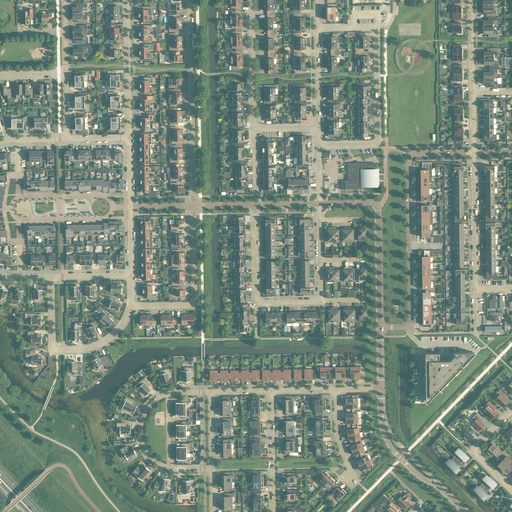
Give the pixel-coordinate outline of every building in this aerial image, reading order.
[(241,0),(230,0),(230,6),(231,6),(231,9),(235,9),(235,10),(242,10),(241,6),(242,6),(241,0)] [(110,13),(119,13),(119,6),(112,6),(112,3),(106,3),(106,9),(110,9),(110,13)] [(182,10),(182,3),(177,3),(177,4),(172,4),(172,10),(169,10),(169,13),(176,13),(175,10),(182,10)] [(453,13),(462,13),(462,8),(460,8),(460,3),(450,3),(450,7),(452,7),(453,13)] [(76,7),(73,7),(73,13),(82,13),(82,10),(85,10),(85,9),(87,9),(87,4),(80,4),(76,4),(76,7)] [(273,4),(263,4),(263,10),(267,10),(267,14),(275,14),(275,10),(273,10),(273,4)] [(305,4),(291,4),(291,8),(293,8),(293,14),(301,14),(301,9),(305,9),(305,4)] [(326,14),(335,13),(335,4),(327,4),(327,9),(326,9),(326,14)] [(152,10),(151,10),(151,6),(144,7),(144,10),(138,10),(138,14),(139,14),(139,15),(152,15),(152,10)] [(493,10),(492,7),(483,7),(483,13),(487,13),(487,16),(495,16),(495,10),(493,10)] [(33,19),(33,16),(33,9),(27,9),(27,12),(22,12),(22,23),(30,23),(30,19),(33,19)] [(242,10),(235,10),(235,11),(231,11),(231,14),(230,14),(230,20),(242,20),(242,14),(242,10)] [(52,20),(52,17),(52,11),(46,11),(45,12),(45,13),(42,13),(42,19),(41,19),(41,23),(49,23),(48,20),(52,20)] [(82,13),(73,13),(73,20),(77,20),(77,23),(81,23),(87,23),(87,17),(85,17),(85,16),(82,16),(82,13)] [(119,13),(110,13),(110,16),(106,17),(106,22),(113,22),(113,19),(119,19),(119,13)] [(339,13),(335,13),(326,14),(326,18),(327,18),(327,20),(329,20),(329,23),(335,23),(335,20),(335,17),(339,17),(339,13)] [(462,13),(453,13),(453,19),(454,19),(454,22),(461,22),(461,17),(462,17),(462,13)] [(275,14),(267,14),(267,18),(263,18),(263,24),(276,24),(276,21),(275,21),(275,14)] [(301,18),(301,14),(293,14),(293,18),(295,18),(295,24),(305,24),(305,18),(301,18)] [(152,15),(139,15),(139,16),(138,16),(138,20),(145,20),(145,23),(151,23),(151,20),(152,20),(153,19),(152,15)] [(172,23),(181,23),(181,22),(182,22),(182,17),(176,17),(176,15),(169,15),(169,20),(172,20),(172,23)] [(483,27),(493,27),(493,23),(500,23),(500,17),(488,17),(488,21),(483,21),(483,27)] [(242,26),(242,20),(230,20),(231,26),(231,29),(235,29),(235,30),(242,30),(242,26)] [(181,23),(172,23),(172,26),(169,26),(169,32),(176,31),(176,29),(182,29),(182,24),(181,24),(181,23)] [(451,24),(451,26),(450,26),(450,33),(456,33),(456,34),(462,34),(462,28),(461,28),(461,23),(451,23),(451,24)] [(276,24),(263,24),(263,30),(267,30),(267,34),(275,34),(275,27),(276,27),(276,24)] [(305,24),(295,24),(295,29),(293,29),(293,34),(301,34),(301,29),(305,29),(305,24)] [(73,34),(83,34),(82,34),(82,31),(87,31),(86,25),(79,25),(79,28),(73,28),(73,34)] [(110,34),(119,34),(119,28),(113,28),(112,25),(106,25),(106,34),(110,34)] [(139,34),(148,34),(148,31),(152,31),(152,25),(145,25),(145,28),(138,29),(138,33),(139,33),(139,34)] [(493,31),(493,27),(483,27),(483,34),(488,34),(488,37),(497,37),(497,31),(493,31)] [(242,30),(235,30),(235,31),(231,31),(231,34),(231,40),(242,40),(242,34),(242,30)] [(172,42),(181,42),(181,40),(182,40),(182,36),(176,36),(176,33),(169,33),(169,39),(172,39),(172,42)] [(358,42),(368,42),(368,36),(361,36),(361,33),(355,33),(355,37),(358,37),(358,42)] [(83,38),(83,34),(73,34),(73,40),(81,40),(81,44),(88,44),(88,38),(83,38)] [(119,34),(110,34),(110,37),(106,37),(106,43),(113,43),(113,40),(119,40),(119,34)] [(148,34),(139,34),(139,35),(138,35),(139,39),(145,39),(145,42),(152,42),(152,36),(148,37),(148,34)] [(275,34),(267,34),(267,38),(263,38),(263,44),(273,44),(273,38),(275,38),(275,34)] [(301,38),(301,34),(293,34),(294,44),(305,44),(305,38),(301,38)] [(326,43),(336,43),(336,37),(338,37),(338,34),(332,34),(332,37),(326,37),(326,43)] [(231,40),(231,44),(229,44),(227,46),(227,49),(235,49),(235,50),(242,50),(242,46),(242,40),(231,40)] [(181,42),(172,42),(172,45),(169,45),(169,50),(176,50),(176,47),(182,47),(182,43),(181,43),(181,42)] [(368,42),(358,42),(358,46),(355,46),(355,52),(361,52),(361,48),(368,48),(368,42)] [(336,48),(336,43),(326,43),(326,49),(330,48),(330,53),(338,52),(338,48),(336,48)] [(140,52),(149,52),(149,49),(154,49),(153,44),(145,44),(145,47),(139,47),(139,51),(140,51),(140,52)] [(273,44),(263,44),(263,50),(267,50),(268,54),(275,54),(275,47),(273,47),(273,44)] [(305,44),(294,44),(294,54),(302,54),(301,49),(305,49),(305,44)] [(461,45),(452,45),(449,45),(449,54),(453,54),(463,54),(463,50),(461,50),(461,45)] [(90,46),(87,46),(78,46),(78,49),(73,49),(74,56),(83,56),(83,53),(90,53),(90,46)] [(106,52),(110,52),(110,56),(119,56),(119,50),(113,50),(113,46),(106,46),(106,52)] [(498,48),(491,48),(491,52),(484,52),(484,58),(493,58),(498,58),(498,48)] [(235,51),(232,51),(227,51),(227,53),(227,54),(227,55),(228,55),(229,56),(230,56),(231,56),(231,60),(243,60),(243,54),(242,54),(242,50),(235,50),(235,51)] [(149,52),(140,52),(140,54),(139,54),(139,58),(145,58),(145,61),(152,61),(152,55),(149,55),(149,52)] [(176,52),(169,52),(169,57),(169,63),(173,63),(173,61),(178,61),(178,62),(183,61),(183,55),(180,55),(180,52),(176,52)] [(338,52),(330,53),(331,57),(327,57),(327,63),(337,63),(337,57),(338,57),(338,52)] [(361,52),(355,52),(355,57),(358,57),(358,62),(369,62),(369,56),(361,56),(361,52)] [(275,54),(268,54),(268,58),(264,58),(264,64),(274,64),(274,58),(275,58),(275,54)] [(302,58),(302,54),(294,54),(294,58),(296,58),(296,64),(306,64),(306,58),(302,58)] [(463,58),(463,54),(453,54),(453,61),(455,61),(455,64),(461,63),(461,58),(463,58)] [(493,58),(484,58),(484,65),(492,65),(492,68),(498,68),(498,62),(493,62),(493,58)] [(243,60),(231,60),(231,66),(232,66),(232,70),(239,70),(239,66),(243,66),(243,60)] [(369,62),(358,62),(358,66),(355,66),(355,72),(367,72),(367,68),(369,68),(369,62)] [(337,63),(327,63),(327,69),(331,68),(331,73),(339,72),(339,68),(337,68),(337,63)] [(274,70),(274,64),(264,64),(264,70),(268,70),(268,74),(276,74),(276,70),(274,70)] [(306,64),(296,64),(296,69),(294,69),(294,74),(302,74),(302,69),(306,69),(306,64)] [(453,65),(453,72),(451,72),(451,74),(463,74),(463,70),(461,70),(461,65),(455,65),(453,65)] [(484,78),(497,78),(496,78),(496,75),(497,75),(497,69),(490,69),(491,72),(484,72),(484,78)] [(72,81),(84,81),(84,75),(86,75),(86,71),(79,72),(79,75),(74,75),(74,78),(72,78),(72,81)] [(109,81),(120,80),(120,74),(115,74),(114,71),(108,71),(108,78),(109,78),(109,81)] [(463,74),(451,74),(451,84),(462,83),(462,78),(463,78),(463,74)] [(140,86),(149,86),(149,83),(152,83),(152,77),(145,77),(145,80),(139,80),(139,85),(140,84),(140,86)] [(177,79),(172,79),(172,78),(169,78),(168,79),(168,82),(169,82),(169,88),(176,88),(176,85),(182,85),(182,78),(177,78),(177,79)] [(497,78),(484,78),(484,84),(491,84),(491,87),(497,87),(497,78)] [(120,80),(109,81),(109,84),(108,84),(108,90),(115,90),(115,87),(120,87),(120,80)] [(340,80),(332,81),(332,84),(327,84),(327,87),(328,87),(328,93),(338,93),(338,87),(340,87),(340,80)] [(364,80),(357,80),(357,87),(358,87),(358,92),(356,92),(356,93),(368,92),(368,87),(369,87),(369,83),(364,83),(364,80)] [(84,81),(72,81),(72,84),(74,84),(74,88),(79,88),(79,91),(86,91),(86,87),(84,87),(84,81)] [(237,82),(235,84),(232,84),(232,90),(230,90),(230,93),(243,93),(243,89),(242,89),(242,84),(239,84),(237,82)] [(23,94),(22,84),(16,85),(16,91),(13,91),(13,98),(19,98),(19,94),(23,94)] [(22,84),(23,94),(26,94),(26,98),(32,98),(32,91),(29,91),(29,84),(22,84)] [(44,94),(43,84),(37,84),(37,91),(34,91),(34,98),(40,98),(40,96),(41,96),(41,94),(44,94)] [(50,84),(43,84),(44,94),(47,94),(48,95),(48,100),(49,101),(52,101),(53,100),(53,91),(50,91),(50,84)] [(6,85),(0,85),(0,87),(1,95),(4,95),(5,96),(5,99),(11,98),(11,96),(10,88),(7,89),(6,85)] [(277,85),(270,85),(264,86),(264,89),(265,89),(265,94),(275,94),(275,89),(277,89),(277,85)] [(306,85),(300,85),(293,85),(293,88),(295,88),(295,94),(305,94),(305,88),(306,88),(306,85)] [(462,85),(452,85),(451,85),(451,94),(454,94),(463,94),(463,90),(462,90),(462,85)] [(149,86),(140,86),(140,87),(139,87),(139,91),(146,91),(146,94),(152,94),(152,91),(152,88),(149,89),(149,86)] [(169,98),(181,98),(181,96),(182,96),(182,92),(176,92),(176,89),(169,89),(169,98)] [(110,102),(120,102),(120,95),(115,95),(115,92),(108,92),(108,99),(110,99),(110,102)] [(368,98),(368,92),(356,93),(358,93),(358,98),(357,98),(357,101),(369,101),(369,98),(368,98)] [(73,102),(85,102),(85,99),(86,99),(86,93),(79,93),(79,96),(74,96),(74,99),(73,99),(73,102)] [(243,96),(243,93),(230,93),(230,96),(232,96),(232,101),(242,101),(242,96),(243,96)] [(338,93),(328,93),(328,99),(327,99),(327,102),(340,102),(340,98),(338,98),(338,93)] [(275,94),(265,94),(265,100),(264,100),(264,103),(276,103),(276,100),(275,100),(275,94)] [(305,94),(295,94),(295,99),(294,99),(294,102),(294,103),(306,102),(306,99),(305,99),(305,94)] [(463,98),(463,94),(454,94),(454,104),(462,103),(462,98),(463,98)] [(140,104),(149,104),(149,101),(153,101),(153,96),(146,96),(146,99),(139,99),(140,103),(140,104)] [(181,99),(181,98),(169,98),(169,103),(170,103),(170,106),(176,106),(176,103),(182,103),(182,99),(181,99)] [(232,101),(230,101),(230,102),(232,102),(232,107),(232,110),(243,110),(243,107),(242,107),(242,101),(232,101)] [(369,101),(357,101),(357,104),(358,104),(358,109),(356,109),(356,110),(368,110),(368,104),(369,104),(369,101)] [(85,105),(85,102),(73,102),(73,106),(74,106),(74,109),(79,109),(79,112),(86,112),(86,105),(85,105)] [(120,102),(110,102),(110,105),(108,105),(108,111),(115,111),(115,108),(120,108),(120,102)] [(306,102),(294,103),(294,106),(295,106),(295,111),(306,111),(305,106),(306,106),(306,102)] [(340,102),(327,102),(327,105),(328,105),(328,110),(338,110),(338,105),(340,105),(340,102)] [(276,106),(276,103),(264,103),(264,106),(265,106),(265,112),(275,112),(275,106),(276,106)] [(149,104),(140,104),(140,106),(140,110),(146,110),(146,113),(152,113),(152,109),(150,109),(149,104)] [(454,114),(464,114),(463,110),(462,110),(462,105),(453,105),(453,108),(454,108),(454,114)] [(170,117),(182,116),(182,115),(182,111),(176,111),(176,108),(170,108),(170,111),(172,111),(173,117),(170,117)] [(243,110),(232,110),(232,113),(233,113),(233,118),(233,119),(243,119),(243,113),(243,110)] [(338,110),(328,110),(328,116),(327,116),(328,119),(339,119),(339,116),(338,116),(338,110)] [(369,115),(368,110),(356,110),(358,110),(358,115),(358,119),(369,118),(369,115)] [(306,111),(295,111),(296,117),(295,117),(295,120),(307,120),(306,117),(306,111)] [(275,112),(265,112),(265,117),(265,121),(276,120),(276,117),(275,117),(275,112)] [(110,123),(120,123),(120,116),(115,116),(115,113),(108,113),(108,120),(110,120),(110,123)] [(73,124),(85,123),(85,117),(86,117),(86,114),(79,114),(80,117),(74,117),(75,120),(73,120),(73,124)] [(464,114),(454,114),(454,124),(462,123),(462,118),(464,118),(464,114)] [(141,123),(150,123),(150,120),(153,120),(153,115),(146,115),(146,118),(140,118),(140,122),(141,122),(141,123)] [(41,130),(41,118),(35,118),(35,116),(31,116),(31,123),(34,123),(34,128),(38,128),(38,130),(41,130)] [(47,118),(41,118),(41,130),(44,130),(44,128),(47,128),(47,123),(51,123),(51,116),(47,116),(47,118)] [(182,116),(170,117),(170,122),(170,125),(176,125),(176,122),(183,122),(182,118),(182,116)] [(17,130),(17,118),(11,118),(11,117),(8,117),(8,124),(11,124),(11,129),(14,129),(14,130),(17,130)] [(23,118),(17,118),(17,130),(21,130),(21,129),(24,128),(24,123),(27,123),(27,117),(23,117),(23,118)] [(233,119),(233,118),(231,118),(231,119),(233,119),(233,124),(232,124),(232,127),(232,128),(244,127),(244,124),(243,124),(243,119),(233,119)] [(369,118),(358,119),(358,122),(359,122),(359,127),(357,127),(369,127),(369,122),(370,122),(369,118)] [(339,119),(328,119),(328,122),(329,128),(339,128),(339,122),(339,119)] [(85,123),(73,124),(73,127),(75,127),(75,130),(80,130),(80,133),(88,133),(88,129),(85,129),(85,123)] [(110,126),(109,126),(109,129),(107,131),(107,135),(115,134),(115,129),(120,129),(120,123),(110,123),(110,126)] [(152,123),(150,123),(141,123),(141,124),(140,124),(140,128),(146,128),(146,131),(153,131),(152,123)] [(454,134),(464,134),(464,130),(462,130),(462,125),(454,125),(454,134)] [(170,135),(173,135),(182,135),(182,134),(183,134),(183,129),(176,130),(176,127),(170,127),(170,135)] [(232,128),(232,127),(231,127),(231,131),(233,131),(233,136),(243,136),(243,131),(244,130),(244,127),(232,128)] [(369,133),(369,127),(357,127),(357,128),(359,128),(359,133),(358,133),(358,136),(370,136),(370,133),(369,133)] [(339,128),(329,128),(329,133),(328,133),(328,137),(341,136),(340,133),(339,133),(339,128)] [(295,133),(295,136),(294,136),(294,142),(297,142),(307,141),(307,136),(299,136),(299,133),(295,133)] [(464,134),(454,134),(455,140),(448,140),(448,144),(463,144),(463,138),(464,138),(464,134)] [(485,135),(485,134),(484,134),(484,138),(485,138),(485,140),(490,140),(490,143),(497,143),(497,140),(494,140),(494,134),(493,134),(485,135)] [(182,135),(173,135),(173,138),(170,139),(170,144),(177,144),(177,141),(183,141),(183,136),(182,136),(182,135)] [(233,136),(231,136),(231,137),(233,137),(233,142),(232,142),(232,145),(244,145),(244,142),(243,142),(243,136),(233,136)] [(173,154),(182,154),(182,153),(183,153),(183,148),(177,148),(177,145),(170,146),(170,151),(173,151),(173,154)] [(244,148),(244,145),(232,145),(232,148),(233,148),(233,153),(233,154),(243,153),(243,148),(244,148)] [(94,161),(93,151),(90,151),(90,150),(84,151),(84,160),(90,160),(90,161),(94,161)] [(96,151),(93,151),(94,161),(97,161),(97,160),(103,160),(103,150),(96,150),(96,151)] [(109,150),(103,150),(103,160),(108,160),(108,161),(112,161),(112,151),(109,151),(109,150)] [(115,151),(112,151),(112,161),(115,161),(115,160),(118,159),(119,163),(122,163),(122,151),(121,151),(121,150),(115,150),(115,151)] [(35,151),(26,151),(26,152),(27,160),(30,160),(30,161),(36,161),(35,151)] [(45,151),(35,151),(36,161),(41,161),(41,160),(45,160),(45,151)] [(54,151),(45,151),(45,160),(48,160),(48,165),(54,164),(54,151)] [(66,152),(65,152),(65,164),(68,164),(69,160),(72,160),(72,162),(75,161),(75,152),(72,152),(72,151),(66,151),(66,152)] [(84,160),(84,151),(78,151),(78,152),(75,152),(75,161),(79,161),(79,160),(84,160)] [(7,152),(0,154),(0,159),(2,165),(7,163),(7,162),(10,161),(9,153),(8,153),(7,152)] [(233,154),(233,153),(231,153),(231,154),(233,154),(233,159),(231,159),(231,162),(234,162),(244,162),(244,159),(243,159),(243,153),(233,154)] [(182,154),(173,154),(173,157),(170,157),(170,162),(177,162),(177,159),(183,159),(183,155),(182,155),(182,154)] [(307,158),(297,158),(297,163),(296,163),(296,166),(299,166),(301,166),(302,166),(302,163),(307,163),(307,158)] [(247,162),(244,162),(234,162),(234,165),(236,165),(236,170),(236,171),(246,171),(246,165),(247,165),(247,162)] [(362,189),(362,187),(379,186),(378,169),(375,169),(375,163),(348,163),(348,181),(342,181),(342,190),(362,189)] [(463,167),(461,167),(461,163),(451,163),(451,172),(454,172),(463,172),(463,167)] [(180,164),(177,164),(171,164),(171,173),(173,173),(182,172),(182,171),(183,171),(183,167),(180,167),(180,164)] [(273,164),(268,164),(268,167),(263,167),(263,173),(273,173),(273,167),(275,167),(275,164),(273,164)] [(422,168),(422,170),(420,170),(420,176),(429,176),(431,176),(435,176),(435,169),(431,167),(422,168)] [(236,171),(236,170),(234,170),(234,171),(236,171),(236,176),(236,177),(236,179),(235,180),(247,179),(247,176),(246,171),(236,171)] [(182,172),(173,173),(173,176),(170,176),(170,181),(177,181),(177,178),(183,178),(183,174),(182,174),(182,172)] [(297,189),(297,179),(291,179),(291,178),(288,178),(288,189),(291,189),(297,189)] [(247,179),(235,180),(235,183),(237,183),(237,189),(240,188),(242,190),(243,188),(247,188),(247,183),(248,183),(247,179)] [(179,192),(184,192),(184,186),(177,186),(177,183),(170,183),(170,188),(174,188),(174,192),(179,191),(179,192)] [(274,189),(274,184),(264,184),(264,189),(269,189),(269,192),(275,192),(275,189),(274,189)] [(152,192),(151,187),(141,187),(141,192),(149,192),(149,196),(156,196),(156,192),(152,192)] [(268,216),(268,220),(266,220),(266,222),(265,222),(265,225),(275,225),(275,220),(275,216),(268,216)] [(308,219),(303,219),(303,216),(295,216),(295,219),(297,219),(297,225),(300,225),(309,225),(309,222),(308,222),(308,219)] [(234,226),(244,226),(244,220),(239,220),(239,217),(232,217),(232,220),(234,220),(234,225),(234,226)] [(184,220),(179,220),(180,220),(174,221),(174,224),(171,224),(171,229),(178,229),(178,226),(184,226),(184,220)] [(234,226),(234,225),(232,226),(232,227),(234,226),(234,232),(233,232),(234,235),(245,235),(245,231),(244,231),(244,226),(234,226)] [(365,235),(365,227),(361,227),(361,229),(359,229),(359,231),(355,231),(355,239),(358,239),(358,240),(364,240),(364,235),(365,235)] [(433,230),(429,230),(421,231),(421,237),(424,237),(424,239),(427,239),(427,237),(429,237),(432,237),(433,237),(433,230)] [(174,240),(184,239),(183,238),(184,238),(184,234),(178,234),(178,231),(171,231),(171,236),(174,236),(174,240)] [(245,235),(234,235),(234,238),(235,243),(245,243),(244,238),(245,238),(245,235)] [(184,239),(174,240),(175,243),(171,243),(171,248),(178,248),(178,245),(184,245),(184,241),(184,239)] [(235,243),(232,243),(232,244),(235,244),(235,249),(234,249),(234,252),(246,252),(246,249),(245,249),(245,243),(235,243)] [(172,250),(172,253),(171,253),(171,258),(184,258),(184,257),(185,257),(185,252),(178,253),(178,250),(172,250)] [(124,263),(124,251),(120,251),(120,255),(117,255),(117,253),(113,253),(114,263),(116,263),(116,264),(123,264),(123,263),(124,263)] [(77,264),(77,254),(73,254),(73,255),(71,255),(70,252),(66,252),(66,264),(68,264),(68,265),(74,265),(74,264),(77,264)] [(246,252),(234,252),(234,255),(235,255),(235,260),(235,261),(245,261),(245,255),(246,255),(246,252)] [(9,255),(3,253),(0,263),(11,266),(11,257),(8,256),(9,255)] [(28,265),(37,265),(37,255),(32,255),(32,253),(28,253),(28,265)] [(95,254),(92,254),(92,253),(86,253),(86,255),(86,265),(92,264),(95,263),(95,254)] [(114,263),(113,253),(110,253),(110,255),(104,255),(104,264),(111,264),(111,263),(114,263)] [(55,265),(55,255),(54,255),(54,254),(53,254),(51,254),(50,254),(50,255),(49,255),(49,256),(46,256),(46,265),(56,265),(55,265)] [(86,265),(86,255),(80,255),(80,254),(77,254),(77,264),(80,264),(80,265),(86,265)] [(98,254),(95,254),(95,263),(98,263),(98,264),(104,264),(104,255),(98,255),(98,254)] [(430,256),(427,256),(427,254),(424,254),(424,256),(422,256),(422,263),(430,263),(430,256)] [(43,255),(37,255),(37,265),(46,265),(46,256),(43,256),(43,255)] [(184,258),(171,258),(172,267),(179,267),(178,264),(185,264),(185,259),(184,259),(184,258)] [(235,261),(235,260),(233,260),(233,261),(235,261),(235,266),(234,266),(234,269),(246,269),(246,266),(245,266),(245,261),(235,261)] [(360,271),(355,271),(355,279),(359,279),(359,280),(365,280),(364,275),(366,275),(366,267),(362,267),(362,269),(360,269),(360,271)] [(175,277),(184,277),(184,276),(185,276),(185,271),(179,271),(179,268),(172,268),(172,277),(175,277)] [(246,269),(234,269),(234,273),(235,273),(235,278),(245,278),(245,272),(246,272),(246,269)] [(184,277),(175,277),(175,280),(172,280),(172,285),(179,285),(179,282),(185,282),(185,278),(184,278),(184,277)] [(235,278),(233,278),(233,279),(235,279),(235,284),(233,284),(233,287),(246,287),(246,284),(245,284),(245,278),(235,278)] [(143,291),(152,291),(152,286),(155,286),(155,282),(148,282),(148,286),(142,286),(142,290),(143,290),(143,291)] [(82,302),(82,300),(82,293),(78,293),(78,286),(77,285),(76,285),(76,284),(76,285),(75,285),(74,286),(69,286),(69,289),(70,289),(70,296),(71,296),(71,300),(77,300),(77,299),(78,299),(78,302),(82,302)] [(92,284),(91,285),(90,286),(84,286),(85,289),(86,289),(86,296),(91,296),(91,300),(98,299),(98,292),(94,292),(94,286),(94,285),(93,285),(92,284)] [(110,291),(110,292),(111,293),(112,293),(117,293),(117,292),(119,292),(119,293),(121,293),(121,288),(122,287),(123,286),(123,285),(122,284),(121,284),(112,284),(111,284),(111,289),(110,290),(110,291)] [(0,289),(0,297),(2,298),(2,300),(3,300),(3,301),(4,301),(4,300),(5,300),(6,299),(7,295),(7,293),(8,293),(9,291),(4,289),(3,288),(2,287),(1,290),(0,289)] [(172,292),(175,292),(175,296),(181,296),(181,297),(185,297),(185,290),(179,290),(179,287),(172,287),(172,292)] [(246,287),(233,287),(234,287),(234,290),(235,290),(235,295),(235,296),(245,295),(245,290),(246,290),(246,287)] [(17,288),(16,289),(15,289),(15,290),(15,296),(11,296),(11,303),(17,304),(17,300),(21,300),(21,301),(21,300),(23,301),(23,295),(23,293),(24,293),(24,290),(19,290),(18,289),(17,289),(17,288)] [(36,288),(36,291),(31,291),(31,300),(35,300),(35,299),(39,299),(40,300),(41,300),(41,301),(41,300),(42,300),(43,299),(43,298),(43,294),(43,292),(44,292),(43,290),(38,290),(37,289),(36,288)] [(152,291),(143,291),(143,292),(142,292),(142,296),(149,296),(149,299),(156,299),(156,294),(152,294),(152,291)] [(235,296),(235,295),(233,295),(233,296),(235,296),(235,301),(235,304),(237,304),(246,304),(246,301),(245,301),(245,295),(235,296)] [(122,305),(122,304),(121,303),(120,302),(114,301),(115,298),(108,296),(107,302),(110,303),(109,308),(116,310),(116,311),(118,312),(120,306),(121,306),(122,305)] [(249,304),(246,304),(237,304),(237,307),(239,307),(239,312),(239,313),(249,313),(249,307),(249,304)] [(366,315),(366,307),(363,307),(363,309),(360,309),(360,311),(356,311),(356,319),(359,319),(359,320),(365,320),(365,315),(366,315)] [(99,319),(100,319),(99,320),(99,321),(100,321),(104,325),(106,326),(105,326),(107,328),(110,324),(112,324),(113,323),(113,324),(113,323),(113,322),(113,321),(113,320),(108,317),(110,314),(105,310),(103,313),(105,315),(102,318),(101,318),(100,319),(100,318),(99,319)] [(315,312),(310,312),(310,322),(309,322),(309,324),(310,324),(310,322),(315,322),(315,324),(319,324),(319,311),(315,311),(315,312)] [(239,313),(239,312),(237,312),(237,313),(239,313),(239,318),(238,318),(238,321),(237,321),(237,322),(250,321),(250,318),(249,318),(249,313),(239,313)] [(275,323),(275,313),(269,313),(269,312),(266,312),(266,324),(270,324),(270,323),(275,323)] [(280,313),(275,313),(275,323),(275,325),(276,325),(276,323),(281,323),(281,324),(284,324),(284,312),(280,312),(280,313)] [(292,323),(292,313),(287,313),(287,312),(284,312),(284,324),(287,324),(287,323),(292,323)] [(292,323),(292,325),(293,325),(293,323),(298,323),(301,323),(301,312),(298,312),(298,313),(292,313),(292,323)] [(304,312),(301,312),(301,323),(304,323),(304,322),(309,322),(310,322),(310,312),(304,312)] [(27,313),(25,313),(25,318),(26,320),(27,320),(31,320),(31,323),(31,325),(37,325),(39,325),(39,326),(41,326),(41,320),(43,319),(43,318),(41,317),(35,317),(34,313),(27,313)] [(188,327),(187,314),(183,314),(183,317),(178,317),(178,324),(181,324),(185,324),(185,327),(188,327)] [(187,314),(188,327),(191,327),(190,324),(194,324),(197,324),(197,317),(192,317),(192,314),(187,314)] [(146,328),(146,315),(142,315),(142,318),(137,318),(137,325),(140,325),(144,325),(144,328),(146,328)] [(151,315),(146,315),(146,328),(149,328),(149,325),(153,325),(156,325),(156,318),(151,318),(151,315)] [(167,328),(167,315),(162,315),(162,317),(157,318),(158,325),(161,325),(164,325),(164,328),(167,328)] [(167,315),(167,328),(170,328),(170,325),(173,325),(173,324),(176,324),(176,317),(172,317),(172,315),(167,315)] [(434,317),(423,317),(423,324),(428,324),(428,327),(431,327),(431,324),(434,324),(434,317)] [(97,337),(97,336),(98,335),(98,334),(95,328),(98,327),(95,321),(89,323),(91,327),(86,329),(89,336),(88,336),(89,338),(94,336),(95,337),(96,337),(97,337)] [(250,325),(250,321),(237,322),(237,325),(239,325),(239,330),(249,330),(249,325),(250,325)] [(74,325),(74,330),(70,330),(70,338),(69,338),(69,340),(75,340),(76,341),(77,342),(78,341),(79,341),(79,340),(79,333),(82,333),(82,322),(78,322),(76,323),(75,324),(74,325)] [(43,336),(43,335),(42,335),(41,335),(35,335),(35,331),(28,331),(28,335),(31,335),(31,341),(31,342),(31,341),(31,343),(37,343),(39,343),(39,344),(42,344),(41,338),(42,338),(43,337),(43,336)] [(44,358),(43,358),(43,357),(42,356),(41,356),(38,356),(38,354),(35,354),(35,349),(26,349),(26,359),(32,359),(32,361),(31,361),(30,362),(30,363),(31,364),(32,365),(38,365),(38,364),(42,364),(42,360),(43,359),(43,358),(44,358)] [(439,353),(429,353),(425,353),(426,404),(476,352),(453,353),(450,360),(446,360),(446,355),(446,357),(444,357),(442,360),(439,360),(439,353)] [(91,364),(92,363),(93,365),(94,369),(95,370),(96,370),(97,370),(98,369),(98,368),(100,366),(101,368),(109,364),(105,356),(97,359),(96,356),(95,357),(96,357),(95,358),(95,359),(90,362),(91,364)] [(67,364),(68,364),(68,367),(67,367),(67,370),(68,371),(68,372),(69,372),(69,373),(70,373),(70,372),(71,372),(71,371),(74,371),(74,375),(83,375),(83,363),(74,363),(74,360),(73,361),(72,362),(66,362),(67,364)] [(252,370),(248,371),(248,366),(241,366),(241,371),(241,380),(252,380),(252,370)] [(183,371),(183,375),(180,375),(180,382),(190,381),(190,376),(194,375),(194,367),(185,367),(185,371),(183,371)] [(160,374),(161,379),(159,379),(161,385),(170,382),(168,377),(172,376),(170,368),(161,370),(162,374),(160,374)] [(315,369),(304,370),(304,379),(315,379),(315,369)] [(262,370),(252,370),(252,380),(262,380),(262,370)] [(273,380),(273,370),(262,370),(262,380),(273,380)] [(283,379),(283,370),(273,370),(273,380),(283,379)] [(294,370),(283,370),(283,379),(294,379),(294,370)] [(304,379),(304,370),(294,370),(294,379),(304,379)] [(220,380),(220,371),(210,371),(210,381),(220,380)] [(231,371),(220,371),(220,380),(231,380),(231,371)] [(241,371),(231,371),(231,380),(241,380),(241,371)] [(144,378),(137,384),(134,387),(136,389),(138,388),(141,391),(139,393),(143,397),(151,391),(147,386),(150,384),(144,378)] [(498,392),(498,393),(496,395),(496,396),(497,397),(495,399),(502,407),(508,401),(505,398),(505,397),(507,395),(501,390),(498,392)] [(220,407),(230,407),(230,401),(233,401),(233,396),(229,396),(230,397),(222,397),(222,398),(223,398),(223,402),(220,402),(220,407)] [(283,406),(293,406),(293,399),(293,396),(285,396),(285,397),(286,397),(286,401),(283,401),(283,406)] [(323,396),(315,396),(312,396),(312,399),(315,399),(315,405),(325,405),(325,400),(322,400),(322,396),(323,396)] [(126,397),(122,406),(121,408),(122,408),(121,410),(133,415),(137,406),(131,404),(133,400),(126,397)] [(260,397),(252,397),(249,397),(249,406),(252,406),(262,406),(262,401),(259,401),(259,397),(260,397)] [(174,409),(186,409),(186,405),(189,404),(189,402),(191,402),(191,399),(182,399),(182,402),(176,403),(176,405),(175,407),(174,409)] [(485,405),(486,407),(483,411),(491,419),(497,413),(494,410),(496,407),(489,401),(485,405)] [(325,405),(315,405),(315,412),(315,415),(323,415),(323,414),(322,415),(322,410),(325,410),(325,405)] [(262,406),(252,406),(252,413),(252,416),(260,416),(260,415),(259,415),(259,411),(262,411),(262,406)] [(293,406),(283,406),(283,411),(286,411),(286,415),(285,415),(293,415),(293,412),(293,406)] [(230,413),(230,407),(220,407),(220,412),(223,412),(223,416),(222,416),(233,416),(233,413),(230,413)] [(186,409),(174,409),(174,411),(175,412),(176,414),(176,416),(182,415),(182,418),(189,418),(189,414),(186,413),(186,409)] [(479,420),(482,418),(477,413),(472,418),(475,421),(472,423),(480,430),(485,425),(479,420)] [(283,427),(293,427),(293,420),(293,417),(285,417),(285,418),(286,418),(286,422),(283,422),(283,427)] [(315,426),(325,426),(325,421),(322,421),(322,417),(323,417),(315,417),(315,420),(315,426)] [(220,428),(230,428),(230,421),(233,421),(233,418),(222,418),(222,419),(223,419),(223,423),(220,423),(220,428)] [(252,427),(262,427),(262,422),(259,422),(259,418),(260,418),(252,418),(252,421),(252,427)] [(357,425),(357,418),(346,418),(346,423),(347,426),(357,425)] [(186,431),(186,427),(189,426),(189,425),(191,425),(191,421),(182,421),(182,424),(176,425),(176,427),(175,428),(175,430),(175,431),(186,431)] [(120,434),(124,434),(124,436),(130,436),(130,426),(125,426),(125,423),(116,423),(116,432),(120,432),(120,434)] [(359,433),(357,425),(347,426),(347,430),(348,435),(359,433)] [(461,436),(468,442),(473,437),(471,435),(475,431),(469,425),(464,430),(465,431),(461,436)] [(325,426),(315,426),(315,433),(316,433),(316,436),(323,436),(323,435),(322,436),(322,431),(325,431),(325,426)] [(262,427),(252,427),(249,427),(249,437),(260,437),(260,436),(259,436),(259,432),(262,432),(262,427)] [(293,427),(283,427),(283,432),(286,432),(287,436),(286,436),(293,436),(293,433),(293,427)] [(230,428),(220,428),(220,433),(223,433),(224,437),(223,437),(230,437),(230,434),(230,428)] [(186,431),(175,431),(175,433),(175,434),(176,436),(176,438),(182,437),(183,440),(192,440),(191,437),(189,437),(189,436),(186,435),(186,431)] [(360,440),(359,433),(348,435),(349,439),(350,443),(360,440)] [(287,438),(287,441),(286,441),(286,442),(287,442),(287,446),(284,446),(284,451),(285,451),(285,455),(289,455),(289,452),(298,452),(298,438),(287,438)] [(316,447),(326,447),(326,442),(323,442),(323,438),(316,438),(316,441),(316,447)] [(221,449),(231,449),(231,442),(230,442),(230,439),(223,439),(223,440),(224,440),(224,444),(221,444),(221,449)] [(260,439),(253,439),(250,439),(250,448),(263,448),(263,443),(260,443),(260,439)] [(363,447),(360,440),(350,443),(351,446),(352,451),(363,447)] [(491,441),(489,444),(491,447),(486,452),(491,456),(494,454),(496,456),(501,451),(491,441)] [(175,453),(187,453),(187,449),(190,448),(190,443),(183,443),(183,446),(176,447),(176,449),(176,450),(175,451),(175,453)] [(126,459),(131,457),(132,459),(137,456),(133,447),(128,450),(126,446),(118,450),(122,458),(125,457),(126,459)] [(326,452),(326,447),(316,447),(316,454),(316,457),(324,457),(324,456),(323,457),(323,452),(326,452)] [(363,447),(352,451),(354,455),(355,458),(365,454),(363,447)] [(263,448),(250,448),(250,458),(261,458),(261,457),(260,457),(260,453),(263,453),(263,448)] [(464,460),(467,456),(464,453),(465,452),(462,449),(461,450),(458,448),(455,452),(457,454),(454,457),(460,463),(464,460)] [(231,455),(231,449),(221,449),(221,454),(224,454),(224,458),(223,458),(231,458),(231,455)] [(187,453),(175,453),(175,455),(176,456),(177,458),(177,460),(183,459),(183,462),(190,462),(190,458),(187,457),(187,453)] [(369,460),(365,454),(355,458),(357,461),(357,462),(359,466),(369,460)] [(503,468),(511,460),(506,456),(499,464),(503,468)] [(450,460),(447,463),(447,464),(449,466),(448,467),(452,470),(453,469),(456,472),(459,469),(457,466),(460,463),(454,457),(451,460),(450,460)] [(373,467),(369,460),(359,466),(362,470),(362,469),(363,472),(373,467)] [(507,472),(511,469),(511,470),(511,461),(511,460),(503,468),(507,472)] [(140,481),(146,475),(147,476),(151,472),(144,465),(140,470),(137,467),(132,473),(140,481)] [(221,482),(231,482),(231,475),(231,472),(223,472),(223,473),(224,473),(224,477),(221,477),(221,482)] [(253,481),(263,481),(263,476),(260,476),(260,472),(261,472),(253,472),(253,475),(253,481)] [(323,472),(317,478),(315,480),(322,487),(324,485),(331,477),(327,474),(325,476),(322,473),(323,473),(323,472)] [(299,473),(294,473),(286,473),(287,473),(287,478),(284,478),(284,483),(290,483),(290,484),(296,484),(296,479),(299,479),(299,473)] [(485,480),(481,484),(488,490),(491,487),(495,483),(492,480),(492,479),(490,476),(489,477),(486,475),(482,478),(485,480)] [(164,493),(167,485),(169,486),(171,480),(161,477),(159,483),(156,482),(153,489),(164,493)] [(331,477),(324,485),(329,489),(331,491),(336,486),(336,485),(335,486),(332,483),(335,481),(331,477)] [(190,494),(190,486),(193,486),(192,480),(182,481),(183,486),(179,486),(179,495),(190,494)] [(263,481),(253,481),(253,488),(250,488),(250,491),(261,491),(261,490),(260,490),(260,486),(263,486),(263,481)] [(231,488),(231,482),(221,482),(221,487),(224,487),(224,491),(223,491),(231,491),(231,488)] [(478,487),(475,490),(474,490),(477,493),(476,494),(480,497),(480,496),(483,499),(487,495),(485,493),(488,490),(481,484),(478,487)] [(343,497),(342,496),(346,492),(342,489),(340,491),(337,488),(338,487),(330,495),(332,497),(335,495),(336,496),(335,497),(339,501),(343,497)] [(296,501),(296,496),(299,496),(299,490),(286,490),(287,490),(287,495),(284,495),(284,500),(290,500),(290,501),(296,501)] [(222,503),(232,503),(231,497),(234,497),(234,493),(224,493),(224,494),(224,498),(221,498),(222,503)] [(253,496),(250,496),(250,502),(253,502),(264,502),(263,497),(260,497),(260,493),(261,493),(253,493),(253,496)] [(408,500),(411,497),(406,493),(402,497),(401,496),(396,501),(404,509),(409,503),(406,501),(408,500)] [(374,504),(378,508),(387,499),(383,495),(374,504)] [(264,502),(253,502),(254,509),(254,511),(262,511),(261,511),(261,507),(264,507),(264,502)] [(385,511),(396,511),(398,509),(391,502),(387,507),(388,508),(385,511)] [(232,503),(222,503),(222,508),(225,508),(224,511),(231,511),(232,509),(232,503)]
